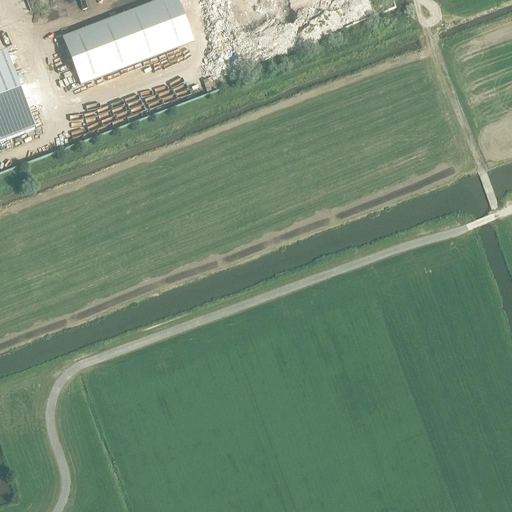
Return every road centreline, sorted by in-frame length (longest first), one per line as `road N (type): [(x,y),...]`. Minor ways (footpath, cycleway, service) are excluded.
road 1 (track): [(55,511),(65,474),(48,416),(59,381),(93,359),(421,241),(470,231)]
road 2 (track): [(470,231),(496,214),(413,0)]
